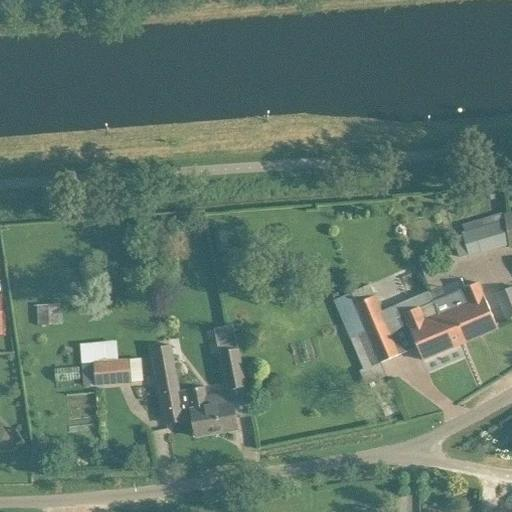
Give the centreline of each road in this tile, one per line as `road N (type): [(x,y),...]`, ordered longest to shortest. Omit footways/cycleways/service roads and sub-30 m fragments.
road 1 (unclassified): [(0,500),(178,487),(408,453)]
road 2 (unclassified): [(408,453),(511,393)]
